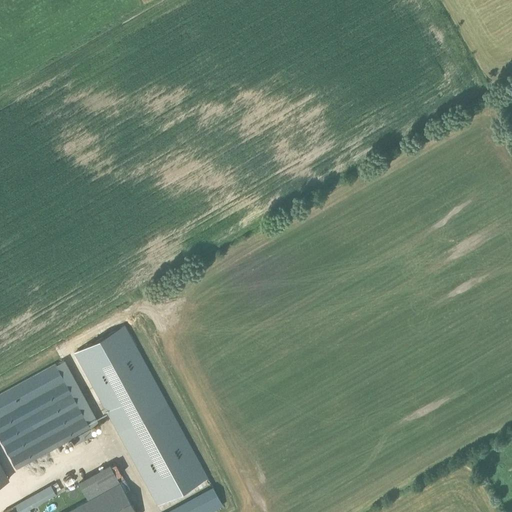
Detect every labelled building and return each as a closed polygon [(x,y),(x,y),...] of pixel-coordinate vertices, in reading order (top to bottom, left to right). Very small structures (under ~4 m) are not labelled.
[(125,326),(74,353),(136,465),(185,436),(125,326)] [(0,438),(17,469),(91,428),(55,363),(0,393),(0,438)] [(76,484),(95,473),(92,468),(73,479),(76,484)] [(135,511),(119,481),(87,499),(62,511),(135,511)] [(25,511),(56,494),(50,484),(12,507),(3,511),(25,511)] [(66,494),(70,503),(76,500),(72,491),(66,494)]
